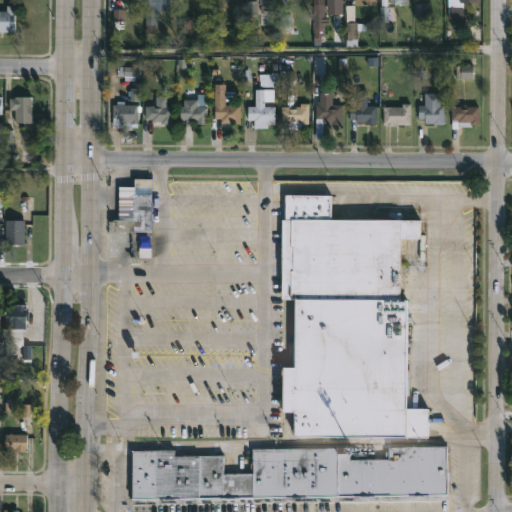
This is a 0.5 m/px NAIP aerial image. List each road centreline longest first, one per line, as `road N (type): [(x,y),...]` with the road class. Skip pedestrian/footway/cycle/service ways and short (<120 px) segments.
road 1 (secondary): [(68,0),(59,511)]
road 2 (secondary): [(84,511),(91,0)]
road 3 (residential): [(500,0),(498,511)]
road 4 (residential): [(511,160),(67,160)]
